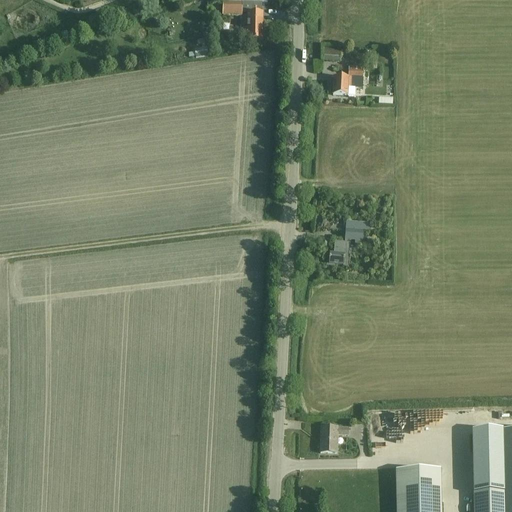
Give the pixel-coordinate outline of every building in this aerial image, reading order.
[(241,16),(241,4),(236,4),(223,4),(223,16),(241,16)] [(262,41),(262,14),(247,13),(247,28),(245,28),(245,30),(241,29),(241,41),(247,41),(262,41)] [(339,49),(323,48),(323,60),(339,60),(339,49)] [(333,78),(332,96),(347,97),(349,98),(353,98),(355,97),(355,89),(362,89),(363,79),(362,79),(362,72),(348,71),(348,79),(333,78)] [(346,222),(345,230),(369,232),(370,224),(346,222)] [(362,242),(363,232),(345,231),(344,241),(362,242)] [(327,260),(326,268),(336,268),(336,266),(343,267),(343,268),(348,268),(349,257),(348,257),(349,242),(334,241),(333,256),(329,255),(329,260),(327,260)] [(348,437),(348,429),(348,430),(330,429),(321,429),(320,436),(321,436),(320,454),(337,455),(337,454),(336,454),(337,436),(347,436),(347,437),(348,437)] [(511,511),(511,430),(471,432),(473,494),(473,511),(511,511)] [(441,511),(440,471),(395,472),(396,511),(441,511)]
